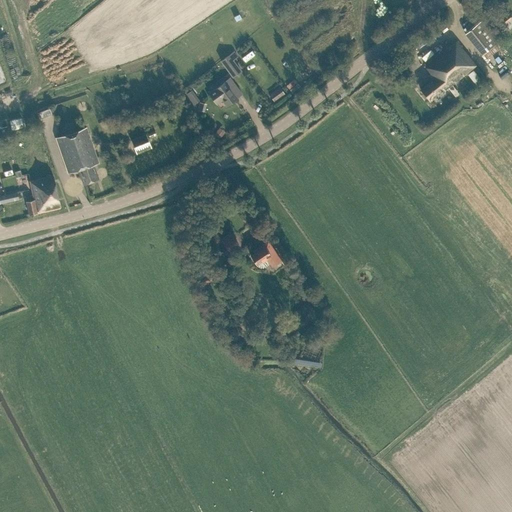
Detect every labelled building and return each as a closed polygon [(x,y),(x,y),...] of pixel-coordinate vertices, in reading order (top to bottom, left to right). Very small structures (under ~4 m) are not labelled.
[(511,16),(506,9),(497,17),(505,27),(511,20),(511,16)] [(490,19),(484,24),(488,28),(494,24),(490,19)] [(481,20),(464,34),(481,55),(498,41),(481,20)] [(431,72),(445,89),(475,65),(455,41),(425,65),(431,72)] [(241,71),(233,61),(238,57),(234,51),(221,60),(233,77),(241,71)] [(443,91),(445,89),(431,72),(429,74),(433,79),(420,89),(429,100),(436,94),(436,93),(441,89),(443,91)] [(214,89),(208,93),(216,104),(218,102),(223,103),(226,106),(236,98),(230,90),(235,86),(229,78),(225,81),(222,77),(211,86),(214,89)] [(279,87),(269,94),(274,102),(285,95),(279,87)] [(195,90),(191,93),(194,97),(198,102),(203,98),(199,92),(198,93),(195,90)] [(85,128),(55,139),(67,174),(78,171),(83,185),(97,180),(92,166),(98,164),(85,128)] [(219,128),(215,134),(220,138),(224,132),(219,128)] [(144,136),(132,140),(137,153),(149,149),(144,136)] [(11,140),(0,143),(0,163),(17,158),(11,140)] [(144,152),(123,162),(128,173),(149,164),(170,154),(164,142),(144,152)] [(34,145),(22,149),(23,155),(36,151),(34,145)] [(59,209),(52,177),(29,182),(33,200),(26,202),(29,216),(59,209)] [(17,192),(0,195),(0,203),(19,199),(17,192)] [(232,239),(224,245),(229,251),(237,245),(232,239)] [(254,253),(250,255),(257,266),(259,267),(261,268),(262,268),(263,267),(264,267),(265,266),(269,263),(271,266),(280,259),(267,240),(252,250),(254,253)] [(200,263),(193,266),(195,272),(194,274),(204,290),(213,285),(212,283),(213,283),(211,280),(212,280),(205,267),(202,269),(200,263)]
